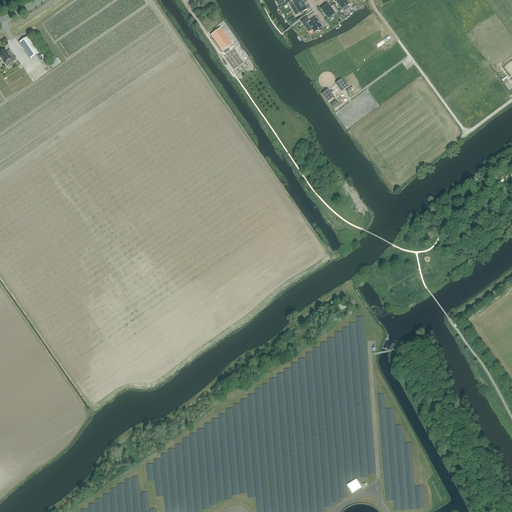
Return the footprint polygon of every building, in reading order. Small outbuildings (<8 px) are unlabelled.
[(290,6),(293,5),(299,14),(300,14),(300,15),(303,13),(303,12),(307,10),(301,0),(300,0),(299,1),(298,0),(293,0),(288,3),(290,6)] [(342,9),(348,5),(349,7),(352,4),(348,0),(334,0),(336,1),(335,2),(337,5),(338,5),(342,9)] [(326,15),(328,19),(334,14),(334,15),(337,12),(333,6),(329,8),(328,6),(326,7),(325,7),(321,10),(323,12),(322,13),(325,16),(326,15)] [(301,22),(304,27),(308,24),(314,33),(318,30),(318,31),(320,31),(322,30),(322,28),(322,27),(319,23),(318,22),(316,19),(316,18),(315,18),(310,22),(307,17),(301,22)] [(210,35),(222,52),(232,45),(220,28),(210,35)] [(30,59),(39,54),(27,37),(19,43),(30,59)] [(244,62),(233,47),(223,55),(234,69),(244,62)] [(16,60),(10,50),(7,52),(5,50),(0,53),(0,58),(1,59),(4,64),(11,59),(13,62),(16,60)] [(348,87),(342,78),(336,82),(342,91),(348,87)] [(322,94),(328,102),(333,98),(327,90),(322,94)] [(339,105),(336,101),(330,104),(334,109),(339,105)] [(356,479),(347,485),(352,494),(361,488),(356,479)]
